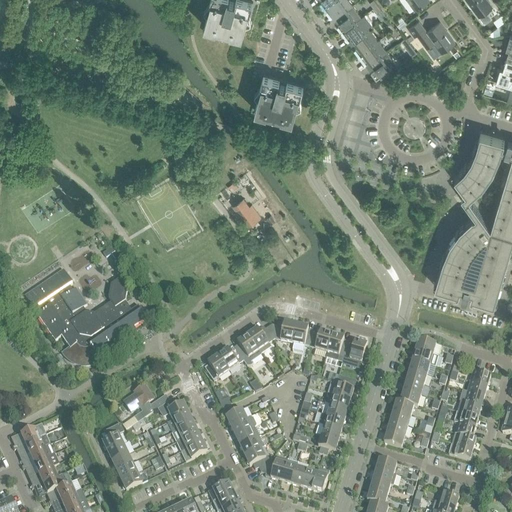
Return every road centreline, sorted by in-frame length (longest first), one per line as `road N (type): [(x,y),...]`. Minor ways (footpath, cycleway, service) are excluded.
road 1 (residential): [(233,463),(180,370),(268,310),(390,338)]
road 2 (residential): [(336,83),(311,156),(314,179),(385,277),(399,284)]
road 3 (residential): [(399,284),(397,268),(329,175),(325,160),(341,99),(336,83)]
road 4 (residential): [(401,100),(382,128),(399,158),(435,152),(443,118)]
road 5 (residential): [(462,112),(487,49),(450,0)]
road 6 (residential): [(478,484),(359,442)]
road 7 (residential): [(478,484),(510,363)]
road 8 (residential): [(510,363),(393,326)]
